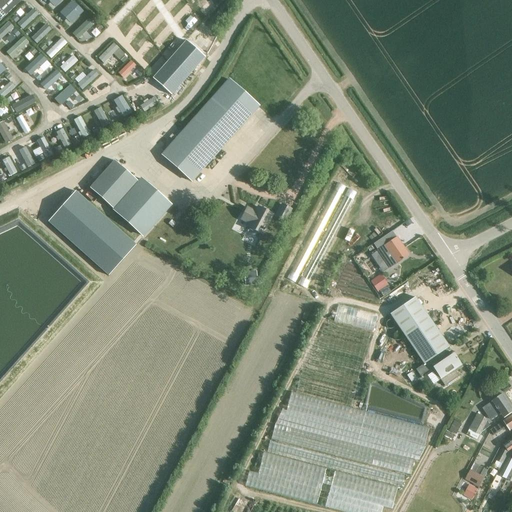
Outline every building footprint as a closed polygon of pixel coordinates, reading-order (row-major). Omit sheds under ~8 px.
[(17,0),(0,0),(0,19),(19,2),(17,0)] [(66,18),(80,5),(75,0),(73,0),(61,12),(66,18)] [(169,53),(179,44),(142,6),(132,15),(169,53)] [(84,37),(94,27),(91,24),(95,20),(89,14),(75,28),(84,37)] [(0,32),(0,33),(13,22),(9,17),(0,25),(0,32)] [(179,43),(188,35),(180,25),(170,33),(179,43)] [(115,38),(100,53),(106,59),(116,49),(120,53),(125,48),(115,38)] [(185,41),(151,79),(170,95),(203,57),(185,41)] [(66,67),(79,55),(74,50),(61,62),(66,67)] [(119,69),(125,73),(138,59),(132,54),(119,69)] [(49,84),(64,71),(59,64),(43,78),(49,84)] [(0,86),(0,87),(3,92),(18,82),(14,76),(0,86)] [(258,107),(228,79),(161,155),(192,182),(258,107)] [(126,89),(116,94),(123,112),(134,107),(126,89)] [(102,103),(97,106),(105,121),(110,118),(102,103)] [(26,129),(31,127),(22,110),(17,113),(26,129)] [(83,132),(90,129),(82,111),(75,115),(83,132)] [(58,127),(64,141),(72,138),(65,123),(58,127)] [(45,136),(39,138),(45,153),(50,151),(45,136)] [(113,208),(137,181),(114,160),(89,188),(113,208)] [(113,209),(143,236),(170,206),(140,179),(113,209)] [(349,187),(343,198),(350,201),(356,190),(349,187)] [(75,192),(49,222),(109,275),(135,245),(75,192)] [(291,210),(281,204),(275,217),(284,222),(291,210)] [(240,219),(248,224),(247,226),(262,234),(272,215),(257,207),(255,212),(247,208),(240,219)] [(169,226),(175,231),(179,227),(173,222),(169,226)] [(396,237),(371,255),(383,272),(407,255),(400,244),(400,243),(396,237)] [(253,272),(244,272),(245,286),(254,285),(253,272)] [(370,282),(380,297),(391,290),(387,285),(380,274),(370,282)] [(450,355),(446,349),(448,347),(414,297),(390,314),(423,364),(419,367),(423,373),(432,367),(434,371),(432,372),(438,381),(440,379),(444,386),(459,376),(455,371),(462,367),(453,353),(450,355)] [(333,321),(373,331),(377,315),(337,305),(333,321)] [(270,440),(410,476),(414,460),(418,461),(425,446),(424,446),(429,429),(350,408),(370,333),(326,321),(315,342),(313,344),(311,350),(290,392),(286,410),(282,409),(275,424),(270,440)] [(406,376),(411,382),(416,378),(412,372),(406,376)] [(493,401),(483,408),(491,420),(501,413),(504,418),(511,411),(511,406),(503,394),(492,401),(493,401)] [(477,414),(467,435),(471,437),(473,432),(480,436),(482,432),(490,426),(487,421),(477,414)] [(511,429),(511,427),(511,414),(492,429),(496,434),(508,425),(511,429)] [(454,421),(450,430),(455,433),(460,425),(454,421)] [(446,437),(453,441),(457,435),(449,430),(446,437)] [(267,452),(401,487),(404,477),(270,441),(267,452)] [(503,464),(509,453),(502,449),(496,460),(497,461),(493,467),(499,470),(502,464),(503,464)] [(244,486),(340,511),(380,511),(382,507),(391,510),(397,488),(263,453),(257,474),(248,472),(244,486)] [(511,459),(508,458),(499,475),(507,479),(511,469),(511,459)] [(478,484),(482,477),(469,470),(465,477),(478,484)] [(464,496),(472,500),(478,490),(470,485),(464,496)]
